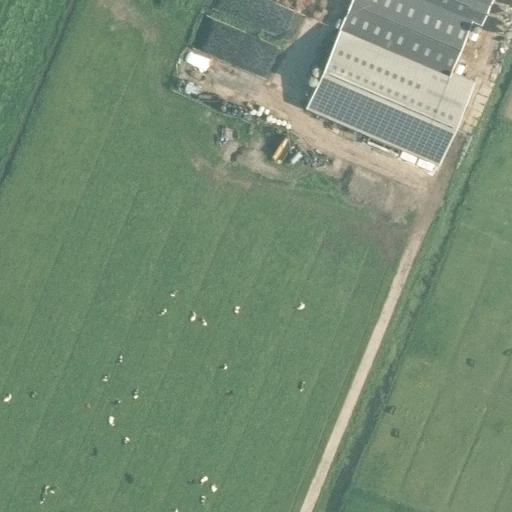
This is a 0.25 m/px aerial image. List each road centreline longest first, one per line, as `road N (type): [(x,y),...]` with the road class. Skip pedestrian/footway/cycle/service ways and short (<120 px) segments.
road 1 (track): [(307,511),(505,0)]
road 2 (unknown): [(334,0),(283,105),(296,121),(438,183)]
